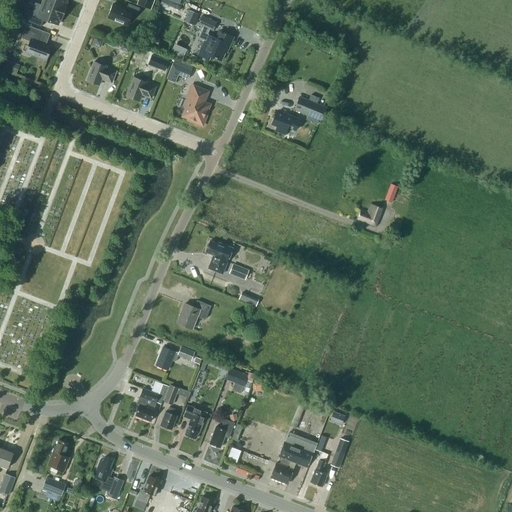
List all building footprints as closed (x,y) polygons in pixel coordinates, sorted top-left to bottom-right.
[(43,0),(42,4),(63,12),(66,4),(65,4),(66,0),(43,0)] [(167,0),(161,0),(160,4),(178,10),(181,5),(167,0)] [(113,4),(107,17),(127,25),(132,12),(137,14),(140,8),(129,3),(126,9),(113,4)] [(60,21),(63,12),(42,4),(37,17),(29,13),(26,21),(41,27),(44,19),(58,24),(59,20),(60,21)] [(194,25),(199,14),(189,10),(184,21),(194,25)] [(202,16),(198,24),(203,26),(210,29),(213,30),(216,23),(202,16)] [(198,35),(202,26),(198,24),(194,34),(198,35)] [(204,40),(198,55),(209,59),(211,55),(221,60),(227,49),(228,49),(233,37),(219,31),(216,38),(207,34),(210,29),(203,26),(198,37),(204,40)] [(40,34),(25,29),(21,38),(30,41),(26,52),(46,60),(51,46),(37,41),(40,34)] [(159,41),(149,38),(147,43),(157,47),(159,41)] [(123,44),(121,49),(129,52),(131,47),(123,44)] [(325,44),(323,50),(329,53),(331,47),(325,44)] [(133,55),(140,58),(143,52),(136,49),(133,55)] [(153,66),(165,70),(168,61),(157,57),(153,66)] [(20,65),(8,60),(5,69),(17,73),(20,65)] [(106,66),(94,61),(87,80),(99,85),(101,79),(111,83),(116,71),(106,67),(106,66)] [(172,63),(166,78),(175,82),(178,75),(188,79),(192,71),(172,63)] [(151,98),(155,87),(146,83),(146,82),(134,77),(126,95),(139,100),(141,94),(151,98)] [(204,103),(208,91),(192,85),(188,97),(190,98),(183,116),(193,120),(193,121),(202,125),(206,115),(205,115),(209,105),(204,103)] [(299,96),(294,110),(321,120),(326,107),(299,96)] [(295,130),(296,128),(300,119),(291,116),(291,118),(276,112),(271,124),(277,126),(275,130),(285,134),(288,127),(295,130)] [(31,124),(26,121),(22,129),(28,131),(31,124)] [(392,202),(398,186),(391,183),(385,199),(392,202)] [(366,222),(366,224),(375,227),(382,208),(370,204),(367,212),(361,209),(357,219),(366,222)] [(213,254),(208,268),(222,274),(227,261),(227,262),(233,248),(218,242),(218,244),(210,240),(205,251),(213,254)] [(249,270),(233,263),(229,274),(245,280),(249,270)] [(256,306),(258,301),(245,295),(246,294),(242,292),(239,299),(256,306)] [(192,329),(195,320),(197,316),(205,319),(210,306),(197,300),(194,307),(185,303),(178,320),(177,323),(192,329)] [(178,353),(163,347),(155,365),(167,370),(171,360),(175,361),(178,355),(191,360),(194,352),(181,347),(178,353)] [(211,359),(208,364),(218,368),(220,363),(211,359)] [(230,368),(225,379),(234,382),(232,388),(241,391),(243,386),(244,386),(248,375),(230,368)] [(154,407),(155,403),(160,405),(167,385),(162,384),(158,395),(142,389),(136,404),(139,405),(135,416),(150,421),(155,407),(154,407)] [(172,404),(178,388),(169,385),(163,401),(172,404)] [(179,402),(175,415),(180,417),(185,404),(179,402)] [(195,439),(197,432),(198,433),(206,412),(188,405),(183,417),(190,419),(184,435),(195,439)] [(176,410),(169,408),(167,413),(165,412),(160,425),(171,429),(176,416),(174,415),(176,410)] [(333,411),(330,420),(341,425),(345,415),(333,411)] [(216,427),(210,444),(219,448),(223,436),(228,438),(234,423),(224,419),(220,428),(216,427)] [(279,463),(275,462),(270,477),(286,484),(292,469),(287,467),(290,461),(307,467),(313,453),(314,453),(318,442),(288,431),(278,456),(281,457),(279,463)] [(349,441),(340,438),(331,465),(339,468),(349,441)] [(51,465),(51,466),(64,470),(69,457),(63,455),(68,443),(58,439),(56,446),(55,446),(48,464),(51,465)] [(237,462),(241,451),(231,447),(227,459),(237,462)] [(13,452),(2,448),(0,452),(0,466),(1,465),(7,468),(13,452)] [(102,481),(99,488),(108,491),(106,495),(116,499),(123,479),(114,475),(113,476),(110,475),(112,469),(109,468),(113,460),(104,456),(103,461),(100,460),(93,477),(102,481)] [(257,456),(256,461),(267,464),(268,460),(257,456)] [(324,462),(319,460),(310,482),(321,486),(326,474),(320,471),(324,462)] [(0,490),(9,494),(16,477),(6,474),(0,488),(0,490)] [(158,490),(157,489),(160,480),(158,479),(158,478),(155,477),(154,478),(148,476),(145,486),(144,486),(142,490),(140,490),(136,500),(146,503),(149,493),(154,495),(155,493),(157,493),(158,490)] [(65,484),(47,477),(42,488),(61,495),(65,484)] [(209,511),(214,501),(211,500),(212,499),(207,497),(207,498),(202,496),(196,511),(193,510),(192,511),(209,511)]
